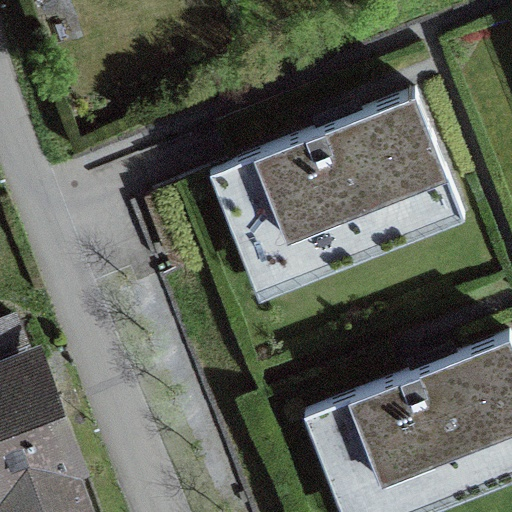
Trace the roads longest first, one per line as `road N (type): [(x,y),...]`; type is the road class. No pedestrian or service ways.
road 1 (residential): [(0,87),(155,511)]
road 2 (unknown): [(38,202),(423,17)]
